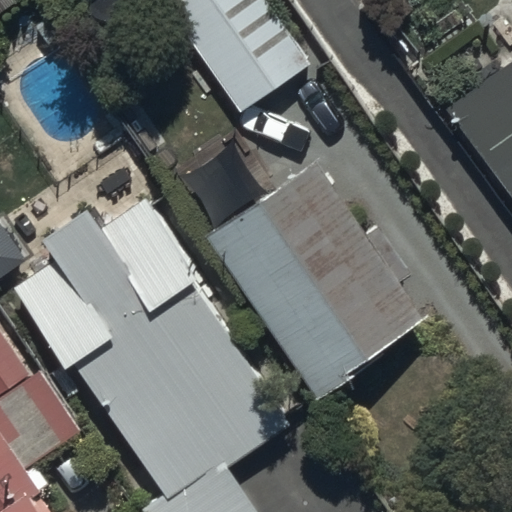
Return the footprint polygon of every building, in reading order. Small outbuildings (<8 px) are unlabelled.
[(0,0),(0,20),(29,0),(0,0)] [(180,0),(171,7),(243,114),(313,67),(267,0),(180,0)] [(511,63),(451,109),(511,190),(511,63)] [(323,162),(211,236),(320,400),(431,327),(402,283),(414,274),(382,226),(371,234),(323,162)] [(261,511),(233,469),(295,429),(200,284),(204,281),(150,198),(107,227),(95,209),(47,240),(62,263),(21,289),(74,370),(82,365),(166,495),(147,507),(150,511),(261,511)] [(0,511),(47,511),(38,498),(54,487),(38,463),(84,431),(43,372),(37,376),(0,322),(0,511)]
